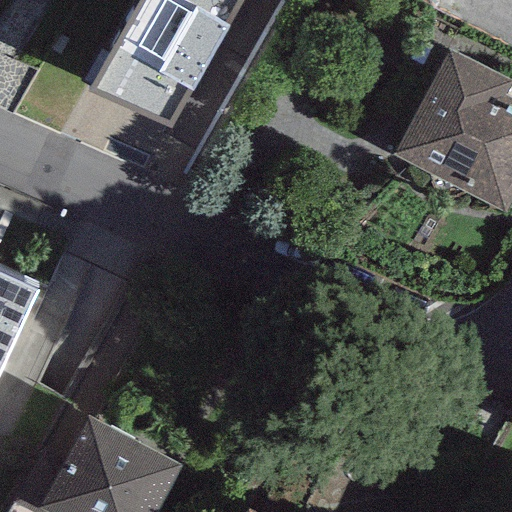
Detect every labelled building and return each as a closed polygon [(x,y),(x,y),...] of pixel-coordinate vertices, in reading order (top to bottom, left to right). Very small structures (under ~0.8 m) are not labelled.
[(254,0),(127,0),(75,96),(173,149),(254,0)] [(511,193),(511,76),(449,45),(393,154),(503,211),(511,193)] [(0,364),(34,291),(0,275),(0,364)] [(164,511),(189,466),(64,401),(12,501),(34,511),(164,511)] [(278,511),(247,497),(239,511),(278,511)]
